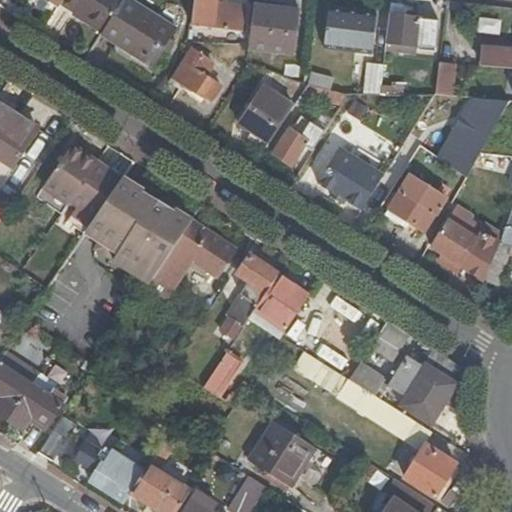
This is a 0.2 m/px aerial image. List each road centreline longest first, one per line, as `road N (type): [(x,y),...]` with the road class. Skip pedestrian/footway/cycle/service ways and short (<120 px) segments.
road 1 (residential): [(0,36),(484,340),(511,349)]
road 2 (unclassified): [(511,349),(486,404),(487,435),(511,483)]
